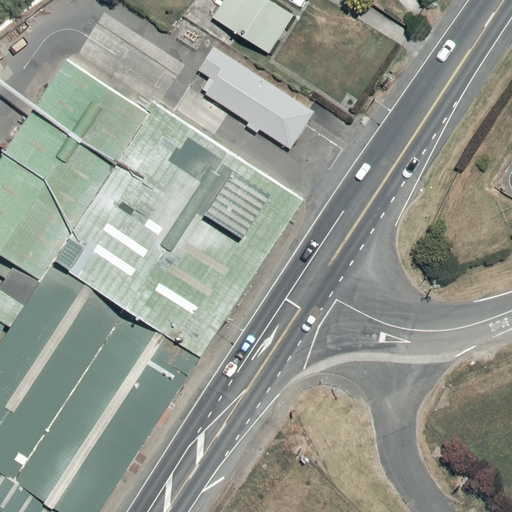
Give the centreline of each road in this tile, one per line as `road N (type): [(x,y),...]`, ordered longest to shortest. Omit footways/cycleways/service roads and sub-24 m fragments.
road 1 (primary): [(506,0),(317,287)]
road 2 (primary): [(317,287),(152,511)]
road 3 (unclassified): [(423,511),(397,486),(393,327)]
road 4 (tertiary): [(393,327),(429,332),(511,313)]
